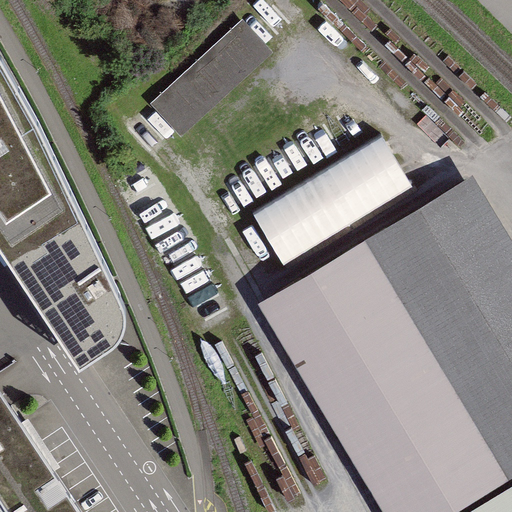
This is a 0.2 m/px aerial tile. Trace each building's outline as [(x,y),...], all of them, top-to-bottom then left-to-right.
[(243,17),(153,101),(182,132),(272,48),(243,17)] [(0,239),(82,361),(115,339),(122,330),(125,323),(126,320),(128,309),(126,298),(44,125),(0,44),(0,239)] [(252,208),(285,266),(418,190),(385,132),(252,208)] [(385,237),(511,450),(511,288),(457,195),(385,237)] [(412,511),(421,511),(488,472),(355,253),(282,297),(412,511)] [(0,511),(84,511),(0,385),(0,511)] [(470,511),(511,511),(511,496),(509,491),(470,511)]
